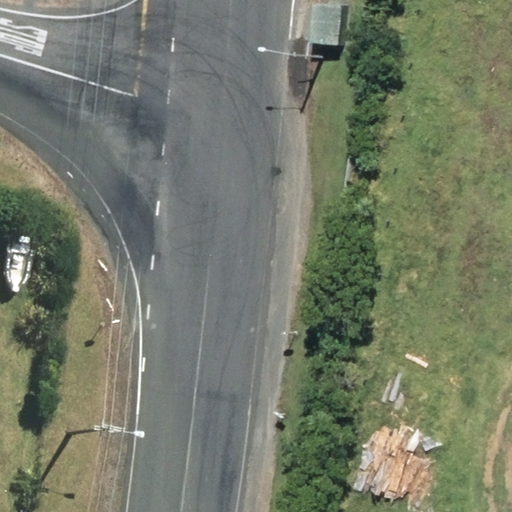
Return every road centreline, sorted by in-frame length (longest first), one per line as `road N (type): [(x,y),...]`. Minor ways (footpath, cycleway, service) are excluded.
road 1 (tertiary): [(176,511),(225,116)]
road 2 (unclassified): [(0,58),(160,107),(225,116)]
